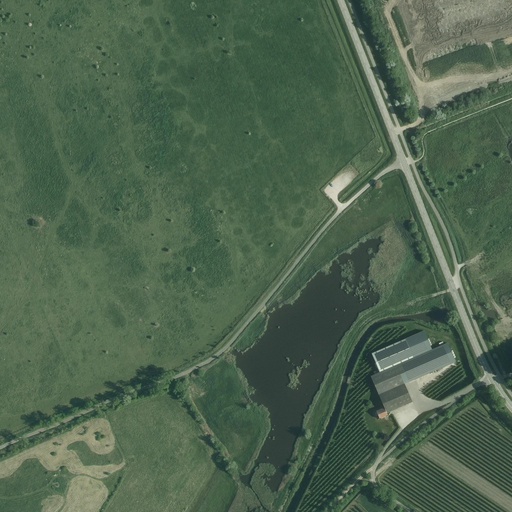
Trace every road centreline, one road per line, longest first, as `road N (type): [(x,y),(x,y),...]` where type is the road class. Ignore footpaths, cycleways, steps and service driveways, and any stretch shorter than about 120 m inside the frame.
road 1 (unclassified): [(0,448),(218,354),(342,209),(403,162)]
road 2 (tertiary): [(491,378),(403,162)]
road 3 (unclassified): [(412,511),(379,488),(377,462),(491,378)]
road 4 (tertiary): [(403,162),(340,0)]
